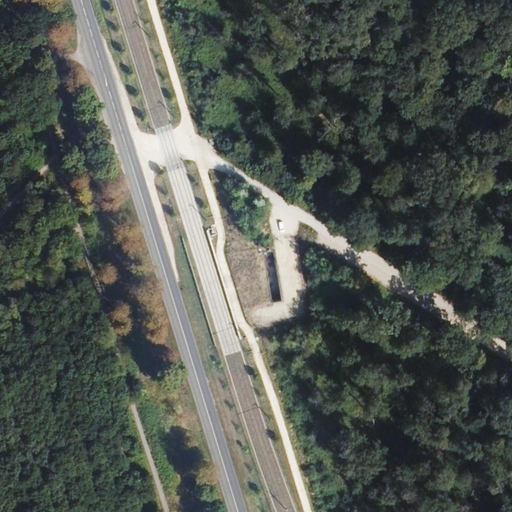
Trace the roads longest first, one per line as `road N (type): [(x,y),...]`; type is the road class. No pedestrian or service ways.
road 1 (motorway): [(511,201),(0,286)]
road 2 (motorway): [(0,341),(511,263)]
road 3 (track): [(169,511),(21,43)]
road 4 (unclassified): [(125,153),(192,139),(511,341)]
road 5 (secondary): [(125,153),(236,511)]
road 6 (secondary): [(79,0),(125,153)]
